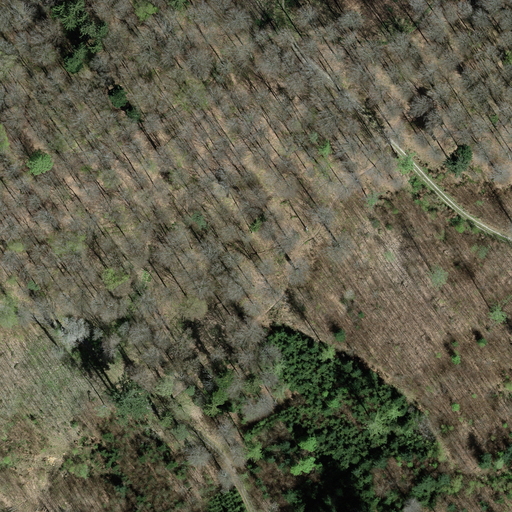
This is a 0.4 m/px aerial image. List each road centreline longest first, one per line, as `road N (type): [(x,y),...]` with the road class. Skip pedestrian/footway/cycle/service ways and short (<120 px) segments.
road 1 (track): [(259,511),(218,447),(134,394),(69,329),(0,307)]
road 2 (track): [(0,171),(177,109),(227,52),(281,34)]
road 3 (track): [(281,34),(463,215),(511,240)]
road 4 (track): [(281,34),(387,42),(437,0)]
